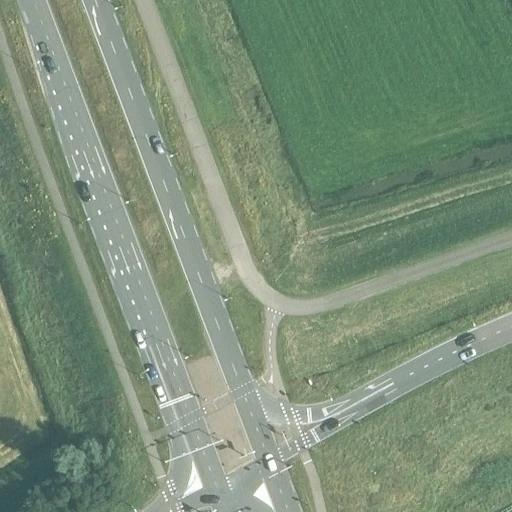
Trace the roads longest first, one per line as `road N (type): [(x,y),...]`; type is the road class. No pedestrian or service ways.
road 1 (unclassified): [(143,0),(247,275),(265,296),(320,305),(511,235)]
road 2 (primary): [(34,0),(218,491)]
road 3 (track): [(511,172),(322,239),(297,230),(200,0)]
road 4 (primary): [(248,407),(97,0)]
road 5 (motorway): [(511,336),(354,414)]
